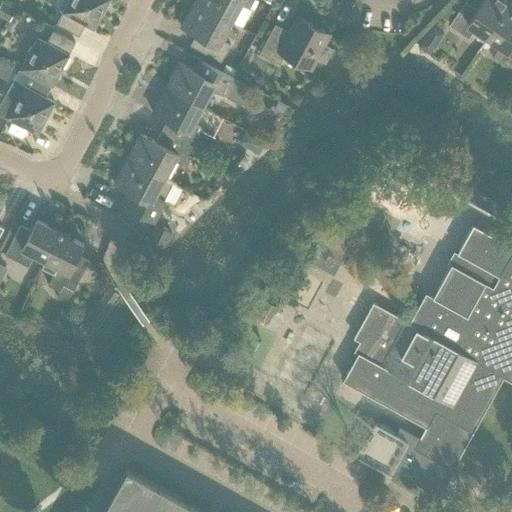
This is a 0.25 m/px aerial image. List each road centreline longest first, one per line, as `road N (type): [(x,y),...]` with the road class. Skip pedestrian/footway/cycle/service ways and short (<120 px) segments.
road 1 (residential): [(0,160),(35,175),(61,167),(147,0)]
road 2 (residential): [(349,511),(141,392)]
